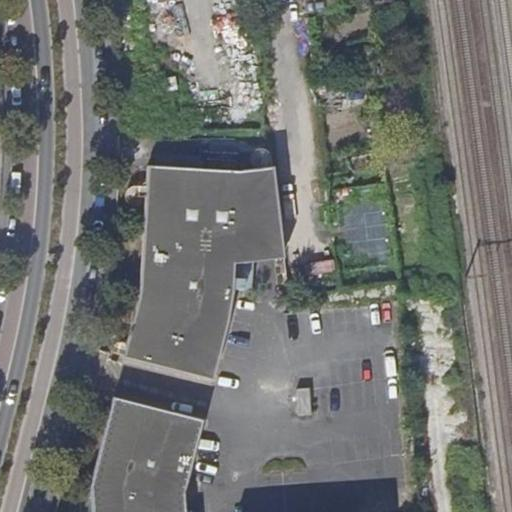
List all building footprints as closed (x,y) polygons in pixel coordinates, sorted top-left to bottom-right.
[(302,0),(304,14),(337,10),(335,0),(302,0)] [(158,170),(200,172),(200,159),(159,157),(159,158),(158,158),(158,170)] [(214,382),(229,324),(234,296),(235,295),(236,267),(256,264),(256,263),(284,260),(274,170),(239,175),(158,171),(149,170),(141,295),(140,302),(125,360),(214,382)] [(314,313),(312,296),(289,298),(291,316),(314,313)] [(309,390),(297,391),(299,418),(311,416),(309,390)] [(92,490),(93,511),(186,511),(185,495),(193,468),(192,468),(203,423),(115,401),(92,490)]
